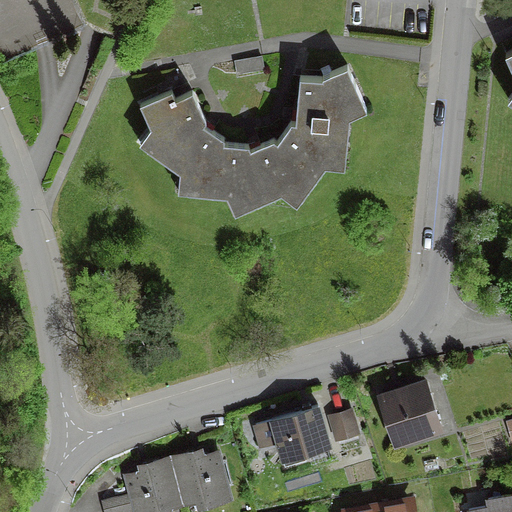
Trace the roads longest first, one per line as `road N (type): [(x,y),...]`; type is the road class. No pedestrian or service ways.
road 1 (residential): [(419,335),(71,435)]
road 2 (residential): [(0,120),(34,227),(71,435)]
road 3 (residential): [(419,335),(438,247),(456,54)]
road 4 (residential): [(190,63),(321,45),(456,54)]
